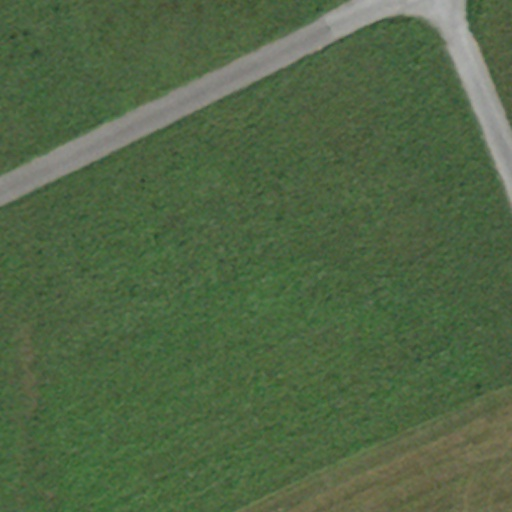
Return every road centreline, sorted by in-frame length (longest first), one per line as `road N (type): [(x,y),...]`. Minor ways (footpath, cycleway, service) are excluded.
road 1 (unclassified): [(0,181),(385,0)]
road 2 (unclassified): [(511,174),(440,0)]
